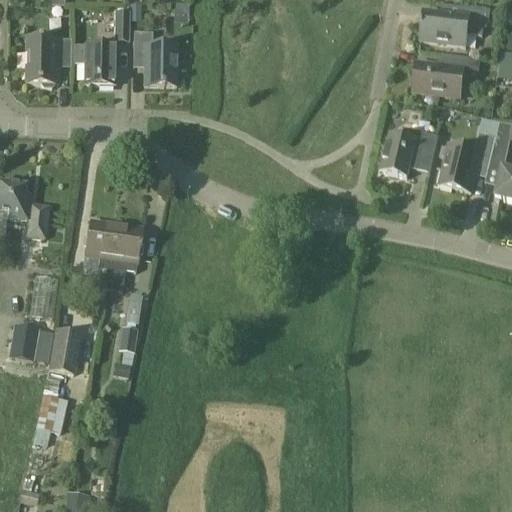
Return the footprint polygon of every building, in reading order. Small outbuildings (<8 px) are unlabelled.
[(488,26),(489,14),(441,8),(440,18),(423,16),(419,46),(465,51),(466,39),(481,40),(483,26),(488,26)] [(142,11),(131,10),(130,28),(142,28),(142,11)] [(500,16),(490,15),(488,29),(498,30),(500,16)] [(128,19),(116,18),(115,49),(127,49),(128,19)] [(144,61),(143,91),(175,91),(176,51),(151,51),(151,38),(133,37),(132,61),(144,61)] [(57,73),(70,73),(70,44),(25,44),(25,89),(57,90),(57,73)] [(84,50),(83,90),(113,90),(114,50),(84,50)] [(511,57),(503,56),(500,81),(511,82),(511,57)] [(446,59),(433,68),(415,66),(412,96),(459,102),(463,73),(478,75),(479,63),(446,59)] [(499,126),(495,142),(486,179),(499,183),(494,203),(511,207),(511,175),(503,173),(511,137),(509,137),(511,128),(499,126)] [(408,172),(429,177),(437,140),(402,132),(393,138),(389,137),(380,176),(406,182),(408,172)] [(485,181),(486,179),(495,142),(479,138),(475,155),(448,149),(438,190),(469,197),(474,179),(485,181)] [(43,244),(47,211),(28,209),(29,199),(24,199),(25,190),(0,186),(0,217),(7,218),(6,224),(27,226),(26,242),(43,244)] [(80,290),(95,292),(99,264),(108,265),(113,229),(90,225),(80,290)] [(99,264),(95,292),(122,296),(125,275),(117,274),(118,267),(136,269),(141,233),(113,229),(108,265),(99,264)] [(35,279),(31,321),(54,324),(59,281),(35,279)] [(132,300),(132,319),(144,318),(144,300),(132,300)] [(32,366),(33,365),(38,334),(14,330),(8,362),(32,366)] [(135,334),(121,332),(118,355),(132,357),(135,334)] [(71,382),(78,340),(55,336),(48,378),(71,382)] [(0,368),(0,399),(19,403),(25,374),(0,368)] [(114,368),(112,379),(128,382),(130,371),(114,368)] [(67,407),(45,403),(38,437),(59,442),(67,407)] [(101,411),(88,408),(85,422),(98,425),(101,411)] [(0,413),(0,434),(16,438),(20,420),(0,416),(1,413),(0,413)] [(67,498),(64,511),(85,511),(88,501),(67,498)]
